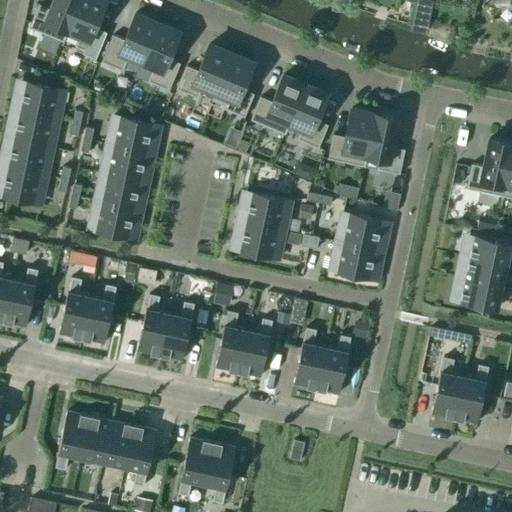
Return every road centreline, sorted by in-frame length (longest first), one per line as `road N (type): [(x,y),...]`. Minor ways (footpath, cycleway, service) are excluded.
road 1 (unclassified): [(362,436),(0,355)]
road 2 (residential): [(435,94),(390,84),(186,0)]
road 3 (residential): [(391,304),(179,258)]
road 4 (residential): [(391,304),(435,94)]
road 5 (unclassified): [(511,467),(362,436)]
road 6 (residential): [(362,436),(391,304)]
